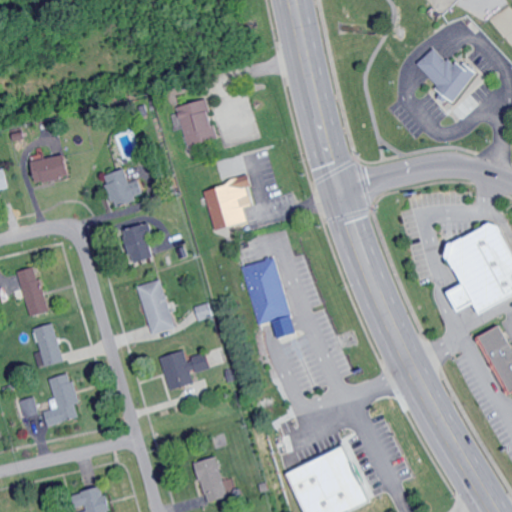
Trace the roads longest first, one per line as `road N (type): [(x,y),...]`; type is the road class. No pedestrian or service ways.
road 1 (primary): [(293,0),(358,244),(412,366),(495,511)]
road 2 (residential): [(160,511),(86,249),(56,230),(0,240)]
road 3 (residential): [(342,195),(438,173),(511,189)]
road 4 (residential): [(0,473),(141,442)]
